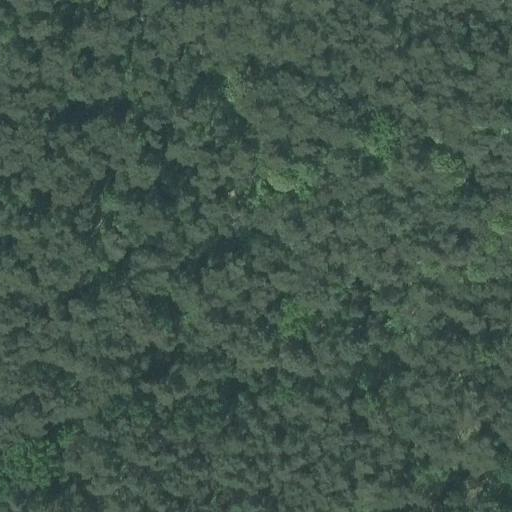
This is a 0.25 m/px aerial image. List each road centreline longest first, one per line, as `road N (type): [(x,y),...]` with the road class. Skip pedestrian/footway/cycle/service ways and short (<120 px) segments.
road 1 (track): [(204,0),(288,265),(278,288),(0,450)]
road 2 (track): [(511,20),(255,156)]
